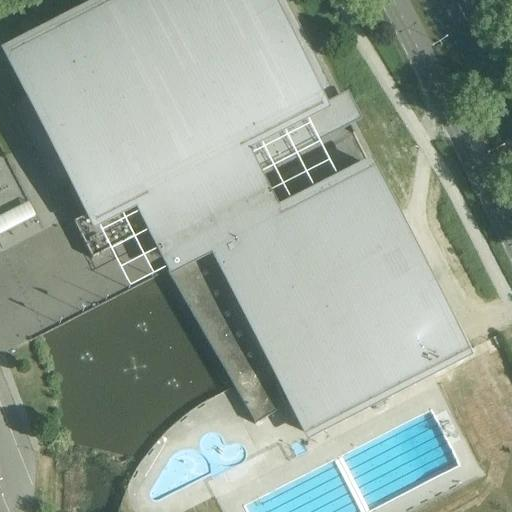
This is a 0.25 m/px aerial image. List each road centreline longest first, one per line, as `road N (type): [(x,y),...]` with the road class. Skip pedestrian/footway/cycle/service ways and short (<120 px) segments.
road 1 (secondary): [(392,0),(511,236)]
road 2 (secondary): [(511,126),(448,0)]
